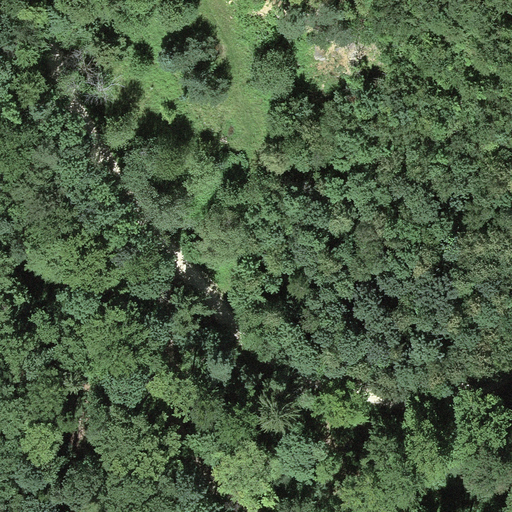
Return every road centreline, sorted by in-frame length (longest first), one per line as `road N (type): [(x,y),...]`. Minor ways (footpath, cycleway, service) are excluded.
road 1 (track): [(163,252),(266,358),(331,386),(430,394),(490,383)]
road 2 (track): [(202,297),(245,225),(249,180),(242,120),(207,0)]
road 3 (track): [(27,0),(95,147),(163,252)]
road 4 (track): [(240,511),(188,453),(170,409),(158,338),(161,295)]
